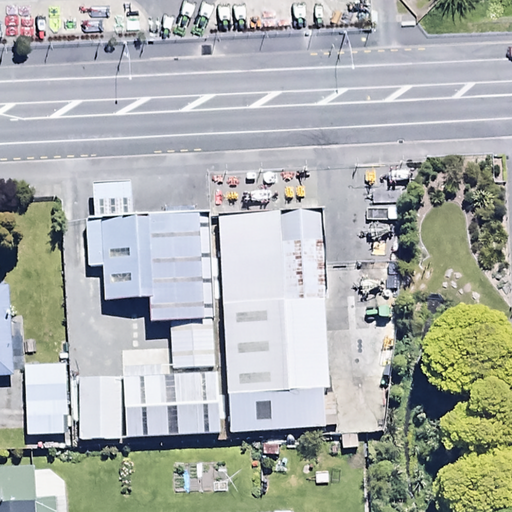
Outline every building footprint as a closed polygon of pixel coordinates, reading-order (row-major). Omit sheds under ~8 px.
[(130,185),(91,187),(93,224),(132,222),(130,185)] [(330,431),(319,211),(219,215),(229,435),(330,431)] [(170,322),(208,320),(204,219),(132,222),(93,224),(87,224),(91,305),(150,302),(151,323),(170,322)] [(9,290),(0,290),(0,381),(14,381),(13,366),(23,365),(20,322),(11,323),(9,290)] [(67,341),(64,292),(45,293),(48,342),(67,341)] [(211,368),(208,320),(170,322),(172,370),(211,368)] [(66,366),(23,368),(26,438),(69,436),(66,366)] [(217,376),(123,381),(125,438),(125,442),(220,438),(217,376)] [(125,438),(123,381),(77,383),(80,440),(125,438)] [(0,511),(62,511),(61,484),(47,472),(32,473),(32,468),(0,469),(0,511)]
